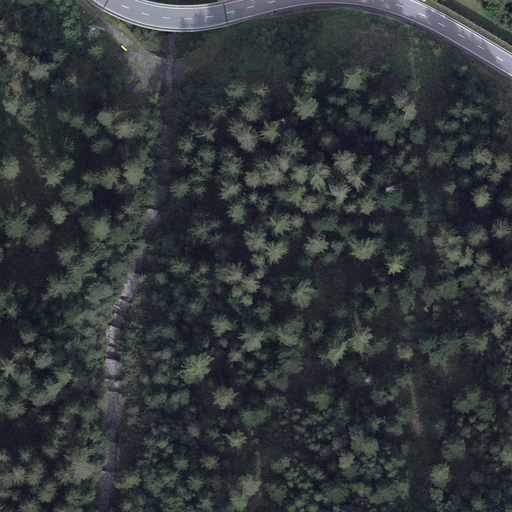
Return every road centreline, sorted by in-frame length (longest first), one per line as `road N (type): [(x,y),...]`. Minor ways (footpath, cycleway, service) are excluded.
road 1 (track): [(83,0),(95,26),(142,56),(190,62),(244,43),(275,1)]
road 2 (primary): [(285,0),(168,18),(112,0)]
road 3 (primary): [(511,68),(378,0)]
